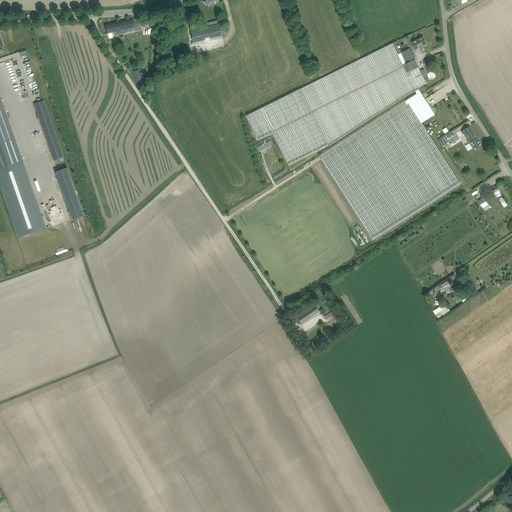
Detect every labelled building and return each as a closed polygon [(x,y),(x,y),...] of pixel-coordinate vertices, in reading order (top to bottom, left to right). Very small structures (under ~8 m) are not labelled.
[(105,25),(107,34),(115,32),(116,35),(140,29),(137,18),(105,25)] [(222,37),(220,30),(218,20),(190,27),(194,45),(222,37)] [(132,47),(135,45),(133,42),(136,41),(133,35),(127,37),(132,47)] [(427,44),(423,37),(412,42),(416,50),(427,44)] [(395,42),(246,116),(259,140),(273,133),(289,165),(329,146),(415,91),(417,93),(329,149),(319,156),(320,157),(321,159),(373,240),(461,183),(422,123),(435,114),(425,99),(423,95),(419,88),(426,83),(425,81),(424,78),(420,71),(419,69),(418,67),(419,67),(418,65),(417,63),(414,58),(414,57),(412,54),(412,53),(411,52),(410,49),(401,53),(395,42)] [(0,167),(22,160),(0,97),(0,167)] [(42,101),(34,104),(36,104),(44,127),(42,128),(45,136),(47,135),(56,160),(54,161),(63,158),(64,158),(63,158),(43,101),(44,101),(44,100),(42,101)] [(469,125),(464,128),(461,130),(463,134),(464,134),(468,140),(467,140),(469,144),(470,143),(473,148),(474,147),(476,150),(482,146),(469,125)] [(457,134),(448,139),(451,144),(460,139),(457,134)] [(67,167),(55,171),(55,172),(57,171),(60,179),(70,176),(67,167)] [(70,176),(60,179),(62,187),(72,184),(70,176)] [(72,184),(62,187),(65,195),(75,191),(72,184)] [(75,191),(65,195),(68,203),(78,199),(75,191)] [(484,197),(478,201),(484,210),(490,207),(488,204),(484,197)] [(78,199),(68,203),(71,211),(81,207),(78,199)] [(81,207),(71,211),(73,219),(72,219),(72,220),(84,216),(81,207)] [(440,286),(444,292),(451,286),(447,281),(440,286)] [(309,310),(308,309),(300,313),(296,316),(301,324),(305,321),(320,311),(316,305),(309,310)] [(449,308),(448,306),(443,309),(442,307),(440,308),(440,307),(436,311),(439,315),(449,308)] [(331,312),(323,317),(327,323),(335,318),(331,312)]
